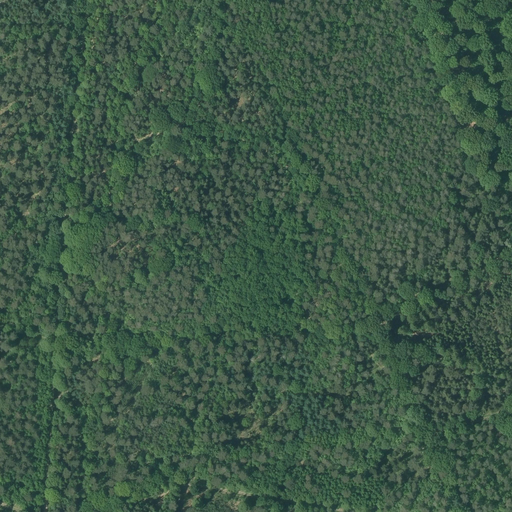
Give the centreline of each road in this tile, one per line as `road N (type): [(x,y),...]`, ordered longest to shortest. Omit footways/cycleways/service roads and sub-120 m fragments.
road 1 (track): [(377,324),(227,3)]
road 2 (track): [(227,3),(199,105),(153,136),(106,198),(65,219)]
road 3 (track): [(88,0),(65,219)]
road 4 (track): [(45,511),(55,341)]
road 5 (track): [(377,324),(511,253)]
road 6 (track): [(431,434),(377,324)]
road 7 (track): [(65,219),(55,341)]
